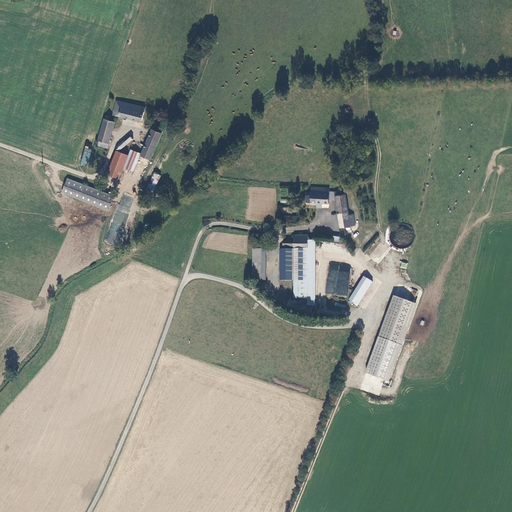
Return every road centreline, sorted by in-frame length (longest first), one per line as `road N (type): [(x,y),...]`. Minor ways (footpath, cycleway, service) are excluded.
road 1 (track): [(88,511),(200,230),(217,223),(272,231),(332,225)]
road 2 (track): [(186,273),(243,287),(298,324),(369,324)]
road 3 (track): [(0,144),(92,177),(104,169),(118,134)]
